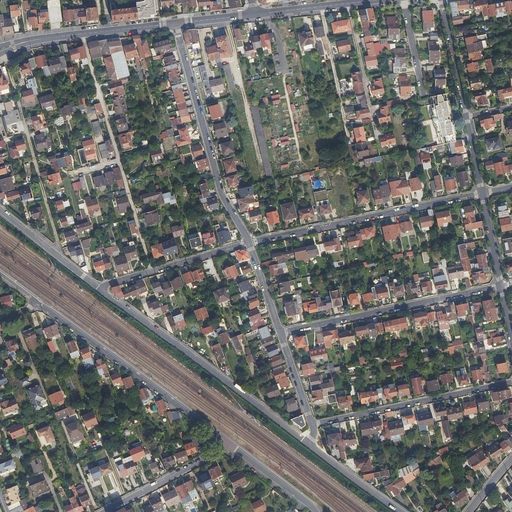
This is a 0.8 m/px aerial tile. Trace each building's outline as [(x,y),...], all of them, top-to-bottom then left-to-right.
[(59,0),(52,0),(47,1),(48,13),(49,22),(49,23),(62,22),(59,0)] [(114,0),(109,0),(112,22),(138,19),(136,8),(128,9),(125,9),(121,10),(116,10),(114,0)] [(135,0),(136,1),(136,5),(136,8),(138,19),(145,18),(143,0),(135,0)] [(173,0),(174,4),(182,3),(184,14),(188,13),(185,0),(173,0)] [(222,9),(221,0),(216,0),(216,1),(210,2),(211,11),(222,9)] [(228,0),(231,8),(241,7),(238,0),(228,0)] [(486,0),(484,0),(480,1),(482,11),(483,17),(489,15),(487,6),(486,0)] [(469,10),(468,1),(450,2),(449,3),(451,16),(458,15),(457,11),(463,11),(469,10)] [(482,11),(480,1),(473,2),(474,12),(482,11)] [(99,24),(96,3),(90,4),(90,7),(85,7),(85,9),(87,21),(87,25),(99,24)] [(504,3),(487,6),(489,15),(490,17),(496,16),(496,18),(502,17),(501,12),(504,12),(504,14),(506,13),(504,3)] [(10,11),(11,17),(20,15),(18,5),(10,6),(10,11)] [(65,22),(75,21),(75,18),(74,14),(74,10),(67,11),(67,7),(63,8),(65,22)] [(36,9),(36,8),(31,9),(32,16),(28,16),(29,25),(32,25),(32,28),(37,27),(36,17),(37,17),(36,9)] [(82,22),(87,21),(85,9),(83,9),(84,12),(74,14),(75,18),(82,17),(82,22)] [(372,9),(365,10),(366,13),(369,26),(372,26),(371,22),(370,22),(369,20),(374,19),(372,9)] [(423,22),(433,22),(433,11),(422,12),(423,22)] [(49,22),(48,13),(38,14),(39,22),(43,22),(43,23),(49,22)] [(369,26),(366,13),(360,14),(364,30),(366,30),(367,34),(370,33),(369,26)] [(458,17),(452,18),(453,25),(462,23),(462,21),(462,19),(463,19),(467,19),(467,18),(468,18),(468,16),(463,17),(461,17),(461,16),(458,17)] [(388,24),(388,29),(398,29),(398,20),(396,20),(396,17),(386,17),(387,24),(388,24)] [(351,29),(349,20),(331,23),(334,33),(351,29)] [(434,27),(433,22),(423,22),(423,31),(431,31),(431,27),(434,27)] [(2,34),(2,36),(13,34),(12,24),(5,25),(1,26),(2,34)] [(326,42),(323,27),(314,28),(316,38),(322,37),(323,43),(326,42)] [(199,42),(195,29),(186,30),(185,32),(183,34),(187,47),(191,46),(190,43),(199,42)] [(398,29),(388,29),(389,39),(396,38),(396,37),(396,34),(399,34),(398,29)] [(314,48),(310,30),(305,31),(305,33),(298,34),(302,51),(314,48)] [(269,42),(267,34),(259,36),(262,47),(267,46),(270,46),(269,42)] [(465,38),(466,45),(477,42),(481,42),(482,41),(487,40),(486,34),(465,38)] [(145,69),(149,68),(148,65),(146,61),(145,57),(144,52),(141,42),(139,35),(132,36),(134,44),(135,46),(137,45),(141,58),(143,57),(145,61),(143,62),(145,69)] [(226,35),(215,38),(216,40),(217,46),(219,56),(220,58),(231,56),(226,35)] [(371,35),(365,37),(364,37),(366,43),(369,55),(364,56),(366,66),(377,64),(377,61),(375,55),(373,45),(372,42),(371,35)] [(259,36),(250,38),(251,42),(253,49),(262,47),(259,36)] [(130,76),(119,38),(107,39),(106,39),(111,54),(114,67),(118,79),(124,78),(130,76)] [(111,54),(106,39),(88,44),(92,59),(107,55),(111,54)] [(173,52),(177,51),(175,47),(171,48),(169,40),(161,42),(164,51),(167,50),(169,49),(170,52),(173,52)] [(339,52),(350,49),(348,40),(337,42),(339,52)] [(145,41),(141,42),(144,52),(145,57),(150,56),(145,41)] [(429,51),(439,51),(439,45),(436,45),(436,41),(429,42),(429,51)] [(164,51),(161,42),(153,44),(154,50),(151,51),(153,57),(156,56),(155,53),(160,51),(160,52),(164,51)] [(244,51),(245,56),(249,55),(250,56),(254,55),(254,54),(253,49),(251,42),(247,43),(247,44),(243,45),(243,46),(244,51)] [(477,42),(466,45),(468,54),(479,52),(483,51),(481,42),(477,42)] [(373,45),(375,55),(381,54),(379,43),(373,45)] [(138,56),(135,46),(134,44),(123,47),(127,59),(136,57),(138,56)] [(219,56),(217,46),(206,48),(209,60),(220,58),(219,56)] [(83,47),(78,48),(81,57),(81,59),(87,58),(83,47)] [(81,57),(78,48),(70,51),(73,63),(79,61),(79,60),(78,60),(78,58),(81,57)] [(404,48),(394,49),(393,49),(393,53),(394,53),(394,58),(405,57),(404,48)] [(439,60),(439,51),(429,51),(429,64),(439,63),(438,60),(439,60)] [(167,66),(176,64),(173,52),(170,52),(164,54),(156,56),(153,57),(153,59),(163,57),(165,61),(166,61),(167,66)] [(479,52),(468,54),(469,59),(470,59),(473,58),(474,60),(480,59),(479,52)] [(63,54),(58,56),(63,72),(68,70),(67,69),(63,54)] [(114,67),(111,54),(107,55),(108,58),(104,59),(107,69),(114,67)] [(46,76),(50,75),(44,55),(35,57),(38,68),(43,66),(46,76)] [(50,66),(48,67),(50,75),(63,72),(58,56),(48,59),(50,66)] [(141,69),(138,56),(136,57),(136,60),(142,80),(144,80),(141,69)] [(393,63),(394,73),(403,72),(402,63),(405,63),(405,57),(394,58),(394,63),(393,63)] [(490,59),(485,60),(486,64),(487,64),(488,73),(491,72),(493,72),(490,59)] [(26,85),(27,89),(36,86),(31,71),(29,60),(23,62),(25,67),(21,68),(23,74),(24,74),(24,75),(25,75),(26,77),(28,84),(26,85)] [(478,70),(476,62),(467,64),(469,72),(478,70)] [(169,78),(179,75),(176,64),(167,66),(169,75),(169,78)] [(222,65),(222,68),(228,89),(235,88),(229,64),(222,65)] [(67,69),(68,70),(71,81),(76,80),(73,68),(73,67),(67,69)] [(114,80),(118,79),(114,67),(107,69),(110,78),(113,78),(114,80)] [(435,80),(445,79),(445,74),(442,74),(442,70),(434,70),(435,80)] [(361,78),(360,71),(351,73),(352,77),(353,77),(354,84),(362,82),(361,78)] [(174,89),(181,88),(180,84),(181,83),(179,75),(169,78),(170,81),(171,81),(172,85),(173,85),(174,89)] [(1,76),(0,76),(0,86),(0,87),(0,95),(2,95),(2,94),(1,90),(9,89),(6,79),(2,79),(1,76)] [(383,89),(380,76),(373,77),(374,83),(370,84),(372,93),(383,90),(383,89)] [(400,76),(400,87),(410,86),(410,81),(407,81),(407,76),(400,76)] [(478,77),(469,79),(471,87),(473,87),(473,91),(481,89),(480,87),(480,85),(479,80),(478,80),(478,77)] [(125,82),(124,78),(118,79),(114,80),(111,81),(112,86),(111,86),(112,92),(115,92),(116,98),(122,96),(125,95),(122,83),(125,82)] [(217,80),(209,82),(212,93),(224,90),(221,78),(217,79),(217,80)] [(445,88),(445,79),(435,80),(435,89),(443,89),(443,88),(445,88)] [(342,85),(345,90),(351,87),(348,82),(342,85)] [(36,86),(27,89),(27,91),(22,92),(25,102),(31,100),(32,103),(35,101),(33,95),(38,94),(36,86)] [(410,86),(400,87),(401,96),(408,96),(408,92),(411,91),(410,86)] [(494,99),(492,91),(474,94),(475,100),(477,99),(479,106),(487,104),(486,101),(494,99)] [(362,109),(368,108),(364,92),(356,93),(357,99),(360,98),(362,109)] [(446,98),(445,93),(437,95),(430,96),(429,97),(429,98),(430,98),(431,104),(430,104),(432,111),(432,114),(433,114),(434,119),(439,118),(439,122),(435,123),(436,127),(435,128),(436,131),(437,138),(439,138),(440,138),(442,144),(443,144),(449,143),(455,142),(454,137),(451,122),(450,122),(449,120),(448,120),(448,116),(448,113),(449,113),(446,98)] [(42,107),(42,109),(55,105),(52,94),(42,97),(43,99),(40,100),(42,107)] [(116,98),(113,98),(116,109),(114,109),(116,115),(123,113),(127,112),(126,111),(122,96),(116,98)] [(191,103),(190,100),(184,102),(176,104),(178,111),(186,108),(185,104),(191,103)] [(21,134),(24,133),(24,131),(18,112),(18,109),(14,110),(11,102),(5,104),(7,112),(8,115),(4,116),(9,134),(21,131),(21,134)] [(256,102),(249,103),(257,140),(267,182),(272,181),(273,181),(265,141),(256,102)] [(102,113),(100,103),(94,105),(96,111),(97,114),(98,113),(99,114),(102,113)] [(59,106),(62,117),(63,121),(66,120),(65,116),(72,114),(70,105),(62,107),(61,105),(59,106)] [(94,105),(86,107),(84,108),(86,114),(96,111),(94,105)] [(212,119),(222,116),(218,105),(209,107),(212,119)] [(378,122),(390,119),(388,111),(387,105),(385,105),(380,106),(381,113),(377,114),(378,122)] [(188,115),(186,108),(178,111),(180,117),(188,115)] [(364,121),(364,124),(371,122),(368,109),(355,112),(357,119),(368,116),(369,120),(364,121)] [(435,131),(436,131),(435,128),(436,127),(435,123),(439,122),(439,118),(434,119),(433,114),(432,114),(432,111),(430,112),(435,131)] [(127,130),(123,113),(116,115),(115,115),(117,121),(115,122),(118,132),(127,130)] [(189,120),(188,115),(180,117),(178,118),(170,120),(171,122),(173,129),(175,128),(178,127),(177,124),(183,122),(189,120)] [(32,118),(36,131),(40,130),(44,129),(42,123),(39,123),(38,117),(32,118)] [(489,122),(488,119),(484,120),(484,121),(480,122),(481,127),(485,126),(485,129),(490,128),(489,122)] [(103,134),(99,122),(99,121),(92,123),(95,136),(103,134)] [(218,137),(226,135),(223,123),(214,125),(215,130),(216,130),(218,137)] [(357,143),(365,141),(362,127),(353,129),(357,143)] [(44,129),(40,130),(41,135),(37,136),(38,138),(35,139),(38,149),(47,147),(44,134),(49,133),(47,128),(44,129)] [(178,146),(185,144),(184,138),(189,136),(186,128),(178,130),(180,139),(177,140),(178,146)] [(49,133),(44,134),(47,147),(52,145),(51,142),(50,138),(49,133)] [(127,133),(119,135),(123,148),(132,145),(129,134),(127,134),(127,133)] [(380,145),(395,142),(393,133),(384,135),(384,137),(378,138),(380,145)] [(501,148),(499,137),(496,138),(496,139),(494,140),(493,139),(486,140),(488,149),(491,148),(493,149),(493,150),(501,148)] [(10,149),(13,159),(19,157),(17,151),(26,149),(24,140),(15,142),(16,147),(10,149)] [(114,151),(110,140),(105,142),(105,143),(108,152),(114,151)] [(223,154),(233,151),(231,141),(220,144),(223,154)] [(357,143),(355,144),(356,150),(357,150),(359,157),(368,155),(365,141),(357,143)] [(463,151),(461,141),(455,142),(449,143),(451,153),(463,151)] [(149,147),(148,142),(139,144),(140,150),(149,147)] [(108,152),(105,143),(98,145),(100,152),(101,152),(103,158),(109,156),(108,154),(108,152)] [(206,158),(205,154),(202,155),(200,145),(192,147),(196,161),(206,158)] [(418,149),(421,163),(430,162),(428,151),(427,147),(422,148),(423,151),(421,151),(421,148),(418,149)] [(162,158),(161,151),(160,148),(150,151),(153,160),(162,158)] [(84,149),(78,151),(82,165),(88,164),(87,160),(84,152),(84,149)] [(93,149),(84,152),(87,160),(95,158),(93,149)] [(59,173),(60,172),(59,168),(55,155),(54,153),(50,154),(51,157),(48,158),(49,162),(52,162),(56,173),(59,173)] [(55,155),(59,168),(71,165),(69,156),(61,158),(59,154),(55,155)] [(463,164),(462,155),(450,157),(451,166),(463,164)] [(206,158),(196,161),(197,164),(196,164),(197,167),(198,167),(199,170),(205,169),(205,166),(208,165),(206,158)] [(233,159),(223,161),(226,173),(236,170),(233,159)] [(494,160),(486,162),(486,164),(485,164),(486,169),(492,168),(495,168),(494,164),(495,164),(494,160)] [(14,176),(24,173),(21,161),(10,164),(13,172),(14,176)] [(496,175),(510,172),(509,166),(504,167),(503,163),(495,164),(494,164),(495,168),(495,169),(496,175)] [(118,172),(120,172),(118,168),(113,169),(118,188),(122,187),(118,172)] [(331,183),(344,180),(341,169),(337,170),(338,171),(332,172),(332,173),(329,174),(331,183)] [(105,185),(106,186),(115,183),(112,171),(105,173),(105,176),(103,177),(105,185)] [(468,185),(466,171),(458,173),(461,187),(463,186),(464,187),(466,187),(466,186),(468,185)] [(434,180),(437,192),(442,191),(441,189),(442,189),(441,182),(442,182),(441,177),(439,177),(438,172),(433,173),(434,180)] [(48,175),(50,184),(61,181),(59,173),(56,173),(48,175)] [(242,173),(226,177),(229,187),(237,185),(236,177),(243,176),(242,173)] [(103,177),(103,176),(93,178),(96,188),(104,186),(105,185),(103,177)] [(0,183),(3,192),(4,192),(5,192),(9,191),(14,189),(13,186),(10,177),(8,178),(0,180),(0,183)] [(411,179),(409,179),(411,190),(420,188),(420,183),(421,183),(420,180),(419,180),(418,178),(411,179)] [(200,199),(208,197),(207,194),(208,194),(208,193),(209,192),(209,191),(208,191),(206,186),(209,185),(207,179),(199,181),(200,185),(199,185),(202,195),(199,196),(199,199),(200,199)] [(400,194),(399,191),(402,190),(403,194),(409,193),(406,180),(406,179),(399,181),(389,183),(392,196),(393,196),(397,195),(400,194)] [(454,179),(444,181),(446,190),(456,188),(455,183),(456,183),(455,181),(454,179)] [(381,194),(383,203),(387,202),(387,201),(389,200),(388,195),(390,195),(388,185),(379,187),(381,194)] [(19,197),(20,199),(24,198),(24,197),(31,195),(29,187),(18,190),(19,197)] [(18,190),(17,188),(14,189),(9,191),(10,195),(6,196),(7,200),(19,197),(18,190)] [(161,192),(161,190),(142,195),(144,203),(156,200),(158,205),(162,204),(160,199),(163,198),(162,195),(161,192)] [(359,204),(364,202),(370,201),(367,190),(356,192),(357,198),(359,204)] [(170,193),(162,195),(163,198),(164,203),(170,202),(169,198),(171,198),(170,193)] [(331,212),(330,209),(329,207),(329,204),(326,193),(314,195),(318,214),(321,214),(331,212)] [(216,194),(212,195),(208,197),(200,199),(201,201),(201,202),(208,201),(210,210),(218,208),(215,199),(218,198),(216,194)] [(379,203),(383,203),(381,194),(374,195),(376,203),(378,203),(379,203)] [(125,212),(131,211),(130,207),(129,208),(126,197),(121,198),(125,212)] [(89,213),(90,217),(92,216),(91,214),(91,212),(93,212),(99,210),(96,200),(90,201),(89,198),(85,199),(89,213)] [(120,213),(125,212),(121,198),(116,199),(120,213)] [(364,205),(364,202),(359,204),(357,198),(356,198),(358,206),(364,205)] [(63,209),(63,208),(61,201),(55,202),(58,210),(63,209)] [(81,216),(85,230),(92,228),(90,222),(87,223),(83,211),(86,210),(84,201),(77,203),(81,216)] [(296,217),(293,202),(281,205),(284,218),(292,216),(292,218),(296,217)] [(253,203),(238,206),(240,212),(248,210),(247,207),(253,206),(253,203)] [(464,224),(476,222),(475,217),(474,217),(471,206),(464,207),(466,219),(463,220),(464,224)] [(499,217),(508,215),(506,206),(497,208),(499,217)] [(40,207),(30,209),(32,218),(38,216),(39,219),(43,218),(40,207)] [(300,219),(314,216),(312,208),(299,211),(300,219)] [(259,219),(262,219),(260,209),(248,212),(251,222),(255,221),(255,220),(259,219)] [(431,209),(428,210),(429,216),(419,218),(421,230),(426,229),(426,227),(431,226),(431,225),(434,225),(431,209)] [(159,222),(156,210),(143,213),(145,218),(146,218),(148,225),(159,222)] [(268,224),(278,222),(276,211),(266,213),(268,224)] [(450,215),(449,211),(435,213),(437,226),(442,225),(442,223),(447,222),(448,225),(453,224),(451,214),(450,215)] [(72,214),(60,218),(62,227),(68,225),(67,222),(73,220),(72,214)] [(78,232),(85,230),(81,216),(77,217),(79,226),(77,226),(78,232)] [(507,216),(499,218),(502,232),(511,230),(510,223),(509,219),(508,219),(507,216)] [(132,237),(138,235),(133,220),(127,221),(132,237)] [(410,221),(396,224),(398,232),(412,230),(410,221)] [(482,227),(481,221),(476,222),(464,224),(465,230),(470,229),(469,228),(473,227),(473,229),(482,227)] [(398,232),(396,224),(392,225),(392,224),(391,223),(388,224),(388,225),(388,226),(382,227),(384,236),(394,233),(394,237),(398,236),(398,232)] [(219,244),(227,241),(227,240),(230,239),(227,226),(223,227),(224,231),(220,232),(218,225),(214,226),(219,244)] [(171,228),(174,237),(184,234),(183,230),(181,231),(180,227),(178,228),(177,226),(171,228)] [(373,227),(360,230),(360,231),(361,237),(361,240),(367,238),(367,237),(374,235),(373,227)] [(80,243),(79,240),(78,236),(75,237),(73,231),(65,234),(67,241),(72,240),(73,245),(80,243)] [(361,237),(360,231),(358,231),(357,231),(357,234),(355,234),(356,236),(349,238),(346,238),(348,246),(355,245),(355,246),(358,246),(363,245),(361,240),(361,237)] [(202,235),(205,245),(213,242),(212,237),(214,237),(213,233),(211,233),(211,232),(202,235)] [(197,247),(202,246),(202,245),(199,237),(194,238),(193,234),(188,236),(191,248),(197,247)] [(506,254),(511,253),(511,237),(503,240),(506,254)] [(333,241),(324,243),(323,243),(325,250),(325,251),(335,249),(335,251),(340,250),(338,238),(333,239),(333,241)] [(81,242),(84,250),(90,248),(88,239),(87,239),(83,240),(81,242)] [(460,259),(467,257),(465,247),(470,246),(470,248),(475,247),(474,242),(464,244),(458,245),(460,259)] [(163,255),(160,244),(151,247),(154,258),(163,255)] [(83,254),(82,253),(80,245),(68,248),(70,256),(76,255),(76,256),(83,254)] [(315,245),(305,247),(308,258),(315,256),(315,255),(318,254),(318,250),(316,250),(315,245)] [(131,259),(137,257),(134,246),(123,249),(125,256),(126,261),(131,260),(131,259)] [(308,258),(305,247),(294,250),(295,255),(297,255),(298,260),(304,259),(305,263),(308,262),(308,258)] [(240,264),(235,265),(236,268),(240,267),(251,263),(246,251),(243,249),(235,251),(240,264)] [(273,261),(261,263),(262,267),(269,266),(278,264),(285,262),(287,262),(287,260),(288,260),(288,258),(290,258),(290,256),(293,255),(292,250),(271,254),(273,261)] [(427,252),(422,253),(424,262),(430,261),(428,252),(427,252)] [(467,257),(460,259),(461,264),(463,272),(477,269),(487,267),(484,254),(476,255),(478,262),(477,262),(470,263),(468,257),(467,257)] [(125,263),(127,263),(126,261),(125,256),(117,259),(117,256),(113,257),(118,272),(122,271),(122,270),(126,268),(125,263)] [(102,261),(104,269),(111,267),(110,263),(112,262),(110,257),(102,259),(102,261)] [(96,272),(104,269),(102,261),(96,263),(96,260),(93,261),(96,272)] [(213,272),(210,261),(203,263),(206,274),(213,272)] [(278,264),(269,266),(271,276),(284,273),(283,269),(286,268),(285,262),(278,264)] [(464,278),(464,277),(463,273),(463,272),(461,264),(446,267),(449,279),(457,277),(458,279),(464,278)] [(225,279),(238,275),(234,265),(229,267),(228,266),(227,266),(226,267),(225,268),(222,269),(225,279)] [(240,267),(236,268),(239,277),(240,276),(250,272),(248,265),(240,268),(240,267)] [(488,267),(487,267),(477,269),(479,282),(484,281),(484,277),(485,277),(484,275),(483,275),(482,272),(489,271),(488,267)] [(192,272),(192,273),(195,281),(198,280),(199,282),(203,281),(202,278),(204,277),(201,269),(196,271),(195,270),(192,272)] [(474,283),(479,282),(477,269),(463,272),(463,273),(464,277),(470,276),(470,275),(472,275),(473,277),(472,277),(473,279),(474,283)] [(183,275),(186,284),(195,281),(193,276),(191,272),(186,274),(186,272),(182,273),(183,275)] [(419,281),(419,283),(421,283),(422,291),(431,290),(428,276),(418,278),(419,281)] [(433,277),(436,289),(447,287),(445,277),(439,278),(439,276),(433,277)] [(183,286),(179,277),(174,279),(174,281),(171,282),(174,289),(183,286)] [(279,283),(278,283),(280,292),(290,290),(288,285),(293,284),(292,280),(286,281),(279,283)] [(174,293),(169,281),(160,285),(164,294),(165,297),(174,293)] [(147,291),(144,282),(135,285),(139,294),(147,291)] [(159,282),(151,285),(155,293),(158,292),(159,296),(164,294),(160,285),(159,282)] [(389,283),(392,299),(395,298),(395,295),(403,293),(401,284),(394,286),(393,282),(389,283)] [(407,285),(405,285),(407,294),(413,293),(413,292),(416,291),(415,284),(411,285),(411,284),(407,285)] [(129,289),(122,292),(124,297),(125,299),(132,296),(132,297),(136,296),(138,300),(141,299),(139,294),(135,285),(128,288),(129,289)] [(119,286),(112,288),(114,294),(116,294),(121,298),(124,297),(122,292),(122,291),(119,286)] [(230,299),(225,287),(221,289),(216,290),(217,290),(213,292),(217,304),(230,299)] [(364,302),(377,299),(375,289),(374,287),(371,288),(372,292),(365,293),(365,294),(363,294),(364,302)] [(375,289),(377,299),(388,296),(386,287),(382,288),(375,289)] [(252,288),(242,292),(243,296),(248,294),(250,299),(257,296),(255,291),(254,292),(252,288)] [(331,300),(332,307),(342,305),(339,290),(329,292),(331,300)] [(358,301),(362,300),(360,293),(357,294),(357,293),(349,295),(351,305),(359,303),(358,301)] [(15,305),(12,295),(1,298),(0,297),(0,301),(0,302),(2,309),(15,305)] [(265,305),(264,301),(258,304),(257,302),(258,302),(256,297),(248,301),(249,305),(251,304),(252,307),(258,305),(259,307),(265,305)] [(328,308),(332,307),(331,300),(320,303),(319,298),(315,299),(316,304),(318,310),(326,308),(326,307),(328,306),(328,308)] [(150,310),(145,299),(141,300),(146,312),(150,310)] [(479,300),(469,302),(471,312),(475,312),(479,311),(479,307),(480,307),(480,304),(479,300)] [(492,300),(482,302),(484,310),(494,308),(492,300)] [(318,310),(316,304),(313,304),(313,301),(301,304),(304,313),(309,312),(318,310)] [(287,316),(295,314),(292,302),(284,304),(285,306),(283,307),(285,314),(286,313),(287,316)] [(444,303),(441,304),(442,311),(441,311),(441,309),(436,310),(437,318),(445,317),(445,320),(447,319),(445,311),(446,310),(445,308),(444,303)] [(160,307),(162,314),(166,312),(165,310),(169,308),(168,304),(160,307)] [(468,310),(467,304),(456,306),(458,317),(464,315),(463,311),(468,310)] [(451,307),(447,308),(445,308),(446,310),(447,317),(455,315),(453,305),(450,306),(451,307)] [(209,316),(205,307),(194,311),(198,320),(209,316)] [(247,312),(250,321),(260,317),(257,308),(247,312)] [(496,319),(494,308),(484,310),(487,321),(496,319)] [(428,324),(425,312),(413,315),(416,327),(428,324)] [(435,312),(432,312),(427,313),(428,323),(430,323),(430,321),(436,320),(435,312)] [(475,312),(471,312),(472,315),(474,327),(482,326),(481,322),(478,323),(475,312)] [(182,313),(173,317),(175,323),(177,328),(186,325),(185,322),(183,318),(182,313)] [(172,315),(167,317),(172,331),(178,329),(175,323),(173,317),(172,315)] [(250,321),(249,321),(253,331),(257,329),(265,326),(261,316),(260,317),(250,321)] [(404,318),(391,321),(393,331),(396,331),(396,330),(402,329),(402,330),(403,330),(403,328),(406,328),(404,318)] [(393,331),(391,321),(383,322),(385,332),(389,331),(389,332),(393,331)] [(374,323),(366,325),(366,326),(368,335),(376,333),(374,324),(374,323)] [(383,332),(381,323),(377,324),(374,324),(376,333),(383,332)] [(48,338),(59,334),(55,324),(44,329),(45,330),(43,330),(46,338),(48,337),(48,338)] [(202,327),(200,327),(206,342),(209,340),(206,334),(210,332),(212,338),(217,337),(215,333),(214,331),(213,327),(212,325),(203,329),(202,327)] [(257,329),(261,339),(270,335),(267,325),(265,326),(257,329)] [(368,335),(366,326),(354,328),(357,339),(369,337),(368,335)] [(23,332),(27,341),(30,348),(39,345),(36,337),(32,328),(23,332)] [(217,329),(222,345),(230,342),(226,332),(225,333),(223,333),(222,332),(221,328),(217,329)] [(477,341),(482,340),(486,339),(485,335),(483,333),(483,331),(481,331),(480,328),(474,329),(477,341)] [(336,330),(322,333),(324,341),(338,338),(336,330)] [(343,333),(338,334),(340,344),(345,343),(345,347),(355,345),(352,330),(346,331),(347,332),(343,333)] [(243,333),(231,338),(237,353),(242,351),(238,340),(242,338),(245,345),(247,344),(244,336),(244,335),(243,333)] [(260,339),(264,349),(265,349),(274,345),(270,335),(261,339),(260,339)] [(308,345),(306,336),(294,338),(296,348),(308,345)] [(17,349),(18,348),(15,340),(12,342),(11,340),(6,342),(6,344),(4,344),(9,357),(15,354),(14,352),(13,350),(17,349)] [(74,340),(66,344),(72,358),(80,355),(78,350),(77,350),(74,340)] [(476,341),(477,344),(477,346),(476,346),(477,349),(478,349),(478,350),(476,350),(476,352),(472,353),(472,356),(480,354),(484,353),(482,340),(477,341),(476,341)] [(225,361),(218,344),(213,346),(220,363),(225,361)] [(274,345),(265,349),(269,357),(273,355),(272,355),(277,353),(274,345)] [(246,356),(249,363),(254,362),(251,354),(248,347),(245,348),(248,355),(246,356)] [(309,351),(311,360),(321,358),(327,357),(325,347),(309,351)] [(91,356),(87,348),(80,351),(84,359),(91,356)] [(278,355),(268,359),(271,366),(281,363),(278,355)] [(4,369),(5,372),(14,368),(12,365),(13,365),(10,359),(6,360),(9,366),(4,369)] [(95,364),(98,370),(96,370),(97,371),(98,375),(106,372),(108,377),(106,378),(110,387),(114,385),(110,376),(104,361),(102,361),(101,359),(96,360),(97,363),(95,364)] [(498,373),(508,371),(506,362),(496,364),(498,373)] [(330,372),(344,369),(344,366),(333,368),(332,363),(329,364),(329,365),(330,372)] [(275,380),(279,378),(285,376),(281,366),(273,369),(273,372),(272,372),(273,373),(273,374),(275,380)] [(473,380),(485,378),(484,372),(481,372),(480,369),(471,371),(473,380)] [(438,375),(439,379),(440,379),(441,384),(452,382),(450,371),(445,372),(445,374),(438,375)] [(0,386),(2,386),(2,385),(8,382),(4,373),(0,374),(0,386)] [(110,376),(114,385),(119,383),(120,386),(124,384),(119,373),(110,376)] [(468,384),(468,382),(467,379),(466,375),(457,377),(459,386),(468,384)] [(31,384),(28,376),(19,380),(22,387),(31,384)] [(275,380),(276,382),(280,381),(280,383),(281,388),(289,385),(286,376),(279,379),(279,378),(275,380)] [(134,385),(130,377),(123,379),(127,388),(134,385)] [(308,379),(311,391),(320,389),(322,389),(333,387),(332,380),(329,381),(330,384),(322,386),(320,377),(308,379)] [(414,394),(422,393),(421,385),(419,379),(411,381),(414,394)] [(428,391),(439,389),(437,380),(426,382),(428,391)] [(271,386),(275,396),(280,394),(276,382),(274,383),(274,384),(274,385),(272,386),(271,386)] [(381,397),(381,398),(385,397),(386,398),(391,397),(391,396),(396,395),(396,392),(394,383),(387,384),(388,385),(388,388),(384,389),(384,390),(380,391),(381,395),(381,397)] [(405,396),(409,395),(407,383),(397,385),(399,396),(404,395),(405,396)] [(46,399),(40,385),(27,390),(35,411),(43,407),(40,401),(46,399)] [(266,393),(268,398),(275,396),(271,386),(264,389),(266,393)] [(137,388),(142,400),(142,399),(150,396),(152,395),(151,391),(145,387),(140,390),(139,387),(137,388)] [(320,389),(311,391),(312,396),(313,400),(322,398),(322,397),(327,396),(326,392),(327,391),(334,389),(333,387),(322,389),(322,391),(321,391),(320,389)] [(367,392),(369,402),(374,401),(374,399),(381,397),(381,395),(380,391),(380,389),(376,390),(376,391),(371,392),(371,391),(367,392)] [(498,392),(499,400),(510,397),(508,390),(498,392)] [(49,396),(53,405),(59,402),(60,404),(62,403),(62,402),(63,402),(63,401),(64,400),(60,391),(49,396)] [(363,403),(369,402),(367,392),(364,393),(364,391),(357,393),(358,399),(361,399),(361,402),(363,403)] [(493,401),(499,400),(498,392),(491,393),(493,401)] [(329,403),(337,402),(335,394),(327,396),(329,403)] [(348,404),(352,403),(351,396),(346,397),(346,396),(344,396),(338,397),(340,408),(348,406),(348,404)] [(289,411),(296,408),(293,398),(285,400),(289,411)] [(479,411),(488,409),(486,398),(476,400),(479,411)] [(0,403),(0,404),(4,414),(19,408),(15,399),(8,402),(5,403),(5,401),(0,403)] [(40,401),(43,407),(48,405),(46,399),(40,401)] [(156,402),(159,410),(162,409),(163,412),(165,411),(164,408),(166,407),(164,403),(162,400),(160,401),(159,400),(159,399),(157,400),(156,401),(157,402),(156,402)] [(465,415),(477,412),(475,402),(463,404),(465,415)] [(69,414),(69,415),(70,417),(77,414),(73,405),(67,408),(69,414)] [(444,431),(450,430),(448,421),(445,408),(445,406),(435,409),(437,416),(443,415),(443,416),(442,416),(443,421),(442,421),(444,431)] [(448,421),(462,418),(460,407),(453,408),(450,409),(449,408),(445,408),(448,421)] [(69,414),(67,408),(55,413),(57,419),(69,415),(69,414)] [(176,411),(171,412),(173,418),(174,420),(181,418),(178,414),(176,411)] [(386,419),(393,418),(392,411),(385,412),(386,419)] [(82,416),(87,428),(98,424),(93,412),(82,416)] [(415,426),(418,425),(416,417),(416,414),(402,417),(402,421),(403,425),(411,423),(411,421),(414,420),(415,426)] [(418,425),(419,427),(433,424),(431,414),(416,417),(418,425)] [(494,424),(508,416),(506,414),(502,416),(502,415),(493,417),(494,424)] [(511,414),(511,415),(501,421),(501,422),(503,424),(511,419),(511,414)] [(305,425),(301,415),(290,419),(301,428),(305,425)] [(374,434),(377,434),(380,433),(382,431),(382,429),(383,429),(382,424),(381,420),(371,422),(373,431),(374,434)] [(388,428),(390,435),(404,432),(403,425),(402,421),(387,424),(388,428)] [(72,443),(85,438),(79,425),(78,426),(76,422),(65,426),(72,443)] [(373,431),(371,422),(360,425),(362,435),(373,433),(373,431)] [(503,424),(501,422),(497,424),(502,431),(506,428),(503,424)] [(8,429),(12,438),(26,432),(22,423),(16,425),(11,428),(8,429)] [(55,440),(49,426),(37,431),(39,437),(43,435),(44,436),(47,443),(55,440)] [(341,435),(341,433),(337,434),(327,435),(329,445),(339,443),(339,442),(342,442),(341,435)] [(342,442),(343,446),(356,443),(354,434),(347,435),(347,433),(346,434),(342,434),(341,435),(342,442)] [(201,449),(196,437),(192,439),(198,451),(201,449)] [(13,452),(8,439),(4,441),(9,454),(11,453),(13,452)] [(505,440),(499,444),(504,452),(505,453),(508,451),(507,450),(510,448),(506,441),(505,440)] [(196,452),(192,443),(188,444),(185,446),(184,446),(188,455),(196,452)] [(141,457),(145,455),(141,445),(129,450),(133,460),(134,462),(138,461),(142,459),(141,457)] [(496,445),(487,450),(492,459),(495,457),(496,457),(504,453),(501,448),(499,450),(496,445)] [(475,455),(483,467),(487,465),(486,463),(489,461),(482,450),(475,455)] [(175,455),(178,463),(187,460),(185,455),(184,455),(183,452),(175,455)] [(9,454),(4,456),(6,462),(0,464),(0,474),(9,470),(9,469),(16,466),(11,453),(9,454)] [(106,454),(95,459),(99,468),(110,463),(106,454)] [(153,474),(159,471),(156,462),(153,463),(149,454),(146,455),(150,464),(149,464),(153,474)] [(475,455),(467,460),(474,470),(477,468),(478,470),(483,467),(475,455)] [(163,460),(166,468),(170,466),(170,465),(176,463),(173,456),(171,457),(167,458),(163,460)] [(442,461),(439,456),(428,463),(430,467),(442,461)] [(33,475),(46,470),(41,457),(28,462),(32,473),(33,475)] [(121,478),(128,475),(124,464),(121,457),(114,460),(121,478)] [(362,472),(371,470),(369,458),(355,461),(356,467),(360,467),(362,472)] [(133,472),(137,471),(134,462),(133,460),(124,464),(128,475),(129,476),(134,474),(133,472)] [(396,468),(399,479),(412,471),(411,465),(396,468)] [(101,476),(98,466),(89,469),(94,482),(99,480),(98,477),(101,476)] [(222,474),(218,466),(209,471),(213,479),(222,474)] [(419,468),(412,472),(415,476),(421,472),(419,468)] [(384,486),(390,484),(388,470),(382,471),(373,473),(374,478),(384,476),(386,477),(387,480),(383,482),(384,486)] [(242,471),(229,478),(234,488),(241,485),(242,487),(248,484),(242,471)] [(214,485),(208,472),(197,477),(204,490),(214,485)] [(416,478),(412,472),(402,477),(406,484),(416,478)] [(475,481),(470,473),(465,476),(471,484),(475,481)] [(402,477),(387,486),(390,491),(392,490),(395,495),(399,492),(398,490),(407,485),(406,484),(402,477)] [(184,484),(189,495),(197,492),(190,479),(187,481),(187,480),(183,482),(184,484)] [(49,490),(45,480),(30,486),(35,496),(49,490)] [(176,488),(183,504),(192,500),(191,499),(189,495),(184,484),(176,488)] [(78,490),(76,491),(78,495),(83,507),(88,505),(91,511),(94,511),(95,511),(85,487),(84,485),(82,485),(81,485),(80,485),(79,486),(78,486),(78,487),(77,487),(77,488),(78,490)] [(14,486),(6,489),(12,504),(19,501),(20,501),(14,486)] [(468,494),(465,489),(451,498),(457,507),(465,501),(467,500),(465,496),(468,494)] [(180,501),(175,490),(162,496),(168,507),(180,501)] [(159,497),(149,501),(151,505),(154,510),(163,505),(159,497)] [(196,510),(197,511),(200,511),(201,511),(197,505),(194,498),(191,499),(192,500),(195,506),(196,510)] [(21,501),(20,501),(25,511),(36,511),(34,507),(33,506),(29,508),(24,499),(21,501)] [(79,500),(71,503),(71,504),(74,511),(78,511),(83,510),(79,500)] [(261,511),(265,510),(261,500),(252,504),(255,511),(261,511)] [(9,511),(24,511),(19,501),(12,504),(7,506),(10,511),(9,511)] [(226,502),(223,503),(227,511),(232,511),(238,509),(240,508),(238,503),(236,504),(237,506),(232,509),(231,507),(228,508),(226,502)] [(447,511),(445,508),(441,502),(436,506),(439,511),(447,511)]
